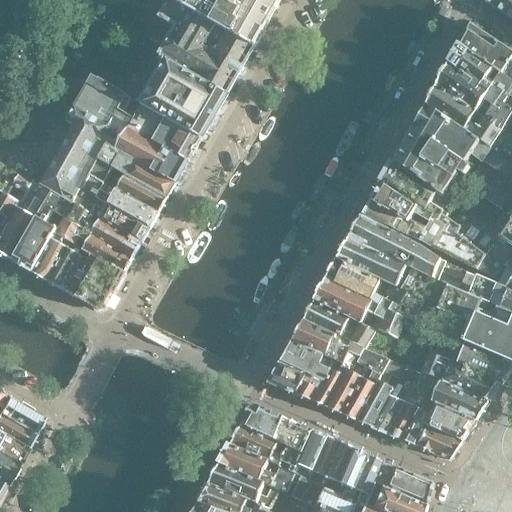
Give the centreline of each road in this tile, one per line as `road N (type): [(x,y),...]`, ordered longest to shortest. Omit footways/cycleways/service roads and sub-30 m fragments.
road 1 (residential): [(243,385),(466,0)]
road 2 (residential): [(304,0),(116,335)]
road 3 (residential): [(174,511),(243,385)]
road 4 (residential): [(243,385),(116,335)]
road 5 (residential): [(116,335),(96,332),(0,277)]
